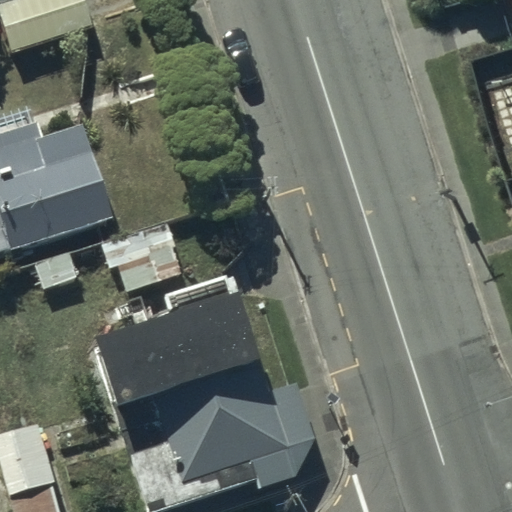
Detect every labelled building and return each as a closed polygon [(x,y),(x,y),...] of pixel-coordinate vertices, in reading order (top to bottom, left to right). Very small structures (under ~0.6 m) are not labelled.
[(27,0),(0,10),(0,49),(4,60),(83,32),(72,0),(27,0)] [(0,259),(101,228),(72,134),(36,145),(31,131),(0,140),(0,259)] [(114,272),(120,296),(176,282),(163,229),(96,246),(103,274),(114,272)] [(174,326),(77,355),(98,426),(107,423),(134,511),(150,511),(242,484),(246,496),(290,483),(281,454),(304,447),(288,392),(257,402),(248,373),(240,376),(215,292),(168,306),(174,326)] [(55,511),(34,432),(0,439),(0,495),(4,511),(55,511)]
